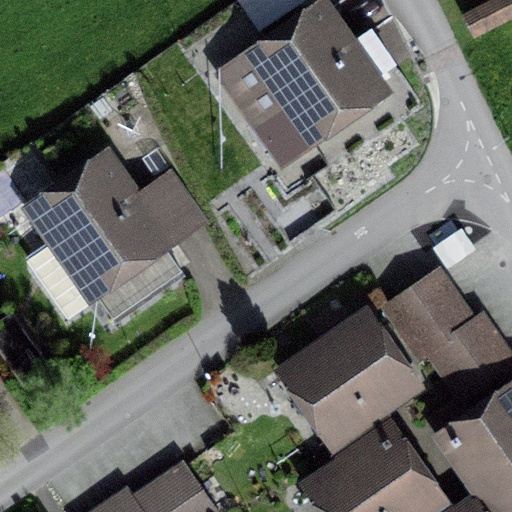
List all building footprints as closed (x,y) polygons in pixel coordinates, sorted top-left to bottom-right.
[(326,13),(216,88),(253,141),(279,122),(310,166),(393,109),(326,13)] [(110,162),(32,212),(97,313),(215,237),(181,184),(140,210),(110,162)] [(441,249),(448,262),(470,251),(463,238),(441,249)] [(480,327),(443,273),(382,316),(425,377),(433,372),(464,416),(511,382),(511,356),(488,322),(480,327)] [(371,321),(278,386),(335,465),(427,400),(371,321)] [(511,511),(511,390),(436,442),(483,511),(511,511)] [(397,431),(307,490),(321,511),(446,511),(449,510),(397,431)] [(133,490),(100,511),(219,511),(188,468),(141,501),(133,490)]
